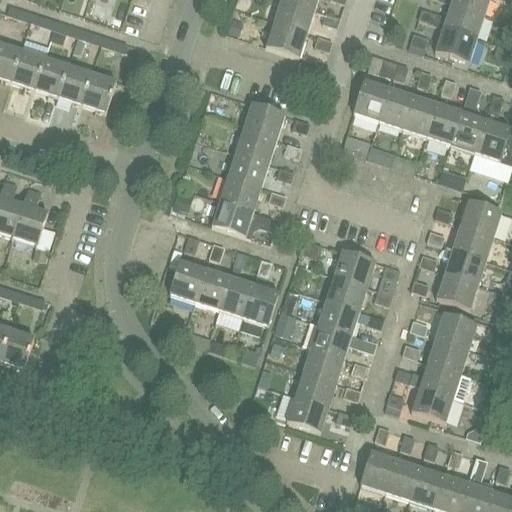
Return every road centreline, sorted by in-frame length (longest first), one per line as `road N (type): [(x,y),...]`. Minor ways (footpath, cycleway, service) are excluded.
road 1 (residential): [(293,511),(117,310),(113,257),(181,44)]
road 2 (residential): [(364,413),(414,232),(305,193),(334,95)]
road 3 (residential): [(334,95),(181,44)]
